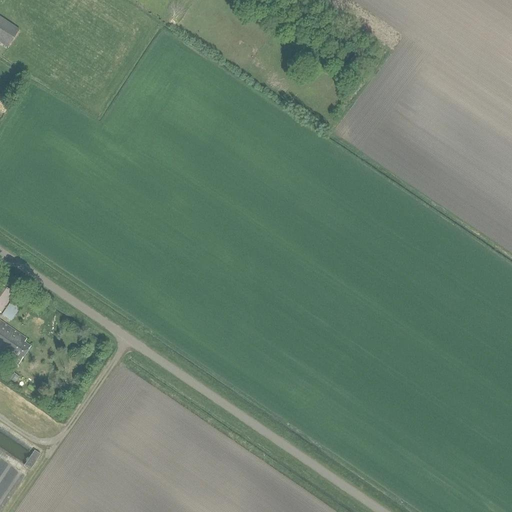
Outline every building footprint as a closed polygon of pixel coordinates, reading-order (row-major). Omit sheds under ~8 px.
[(0,15),(0,41),(7,47),(20,29),(0,15)] [(344,70),(350,74),(360,59),(354,55),(344,70)] [(0,313),(1,314),(14,295),(0,285),(0,313)] [(20,310),(10,303),(4,313),(14,319),(20,310)] [(0,321),(0,352),(3,355),(0,359),(9,365),(14,357),(21,362),(31,348),(24,343),(27,340),(0,321)] [(20,378),(14,374),(10,380),(16,384),(20,378)] [(20,463),(32,469),(41,453),(29,447),(20,463)]
